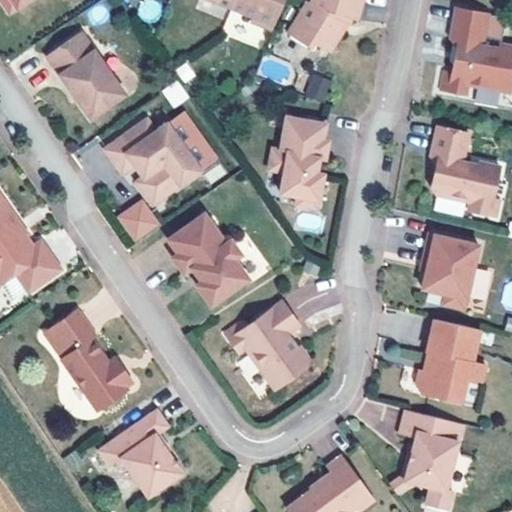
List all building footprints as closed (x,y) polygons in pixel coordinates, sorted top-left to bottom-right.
[(0,0),(0,1),(8,12),(25,0),(0,0)] [(233,0),(230,7),(251,16),(249,20),(271,29),(282,0),(233,0)] [(354,19),(359,0),(308,0),(309,1),(304,0),(303,3),(286,33),(309,47),(312,42),(328,51),(341,29),(338,28),(341,22),(346,24),(348,17),(354,19)] [(484,11),(452,5),(446,36),(453,45),(448,70),(441,69),(437,87),(462,91),(464,82),(506,89),(511,58),(511,44),(496,41),(495,46),(478,43),(484,11)] [(80,31),(45,55),(89,118),(124,94),(80,31)] [(329,83),(312,74),(303,91),(320,100),(329,83)] [(177,80),(162,91),(174,109),(190,98),(177,80)] [(321,124),(281,117),(276,151),(268,149),(264,170),(279,173),(276,194),(293,197),(291,206),(313,210),(319,175),(312,173),(315,159),(321,160),(324,142),(318,141),(321,124)] [(145,118),(102,148),(120,173),(135,162),(143,175),(134,181),(150,204),(198,171),(165,123),(154,131),(145,118)] [(465,132),(433,124),(426,154),(432,163),(426,186),(430,192),(465,200),(463,208),(491,214),(494,198),(487,197),(495,165),(475,160),(474,163),(458,159),(465,132)] [(0,198),(0,273),(9,268),(22,287),(55,265),(34,236),(26,241),(9,216),(11,215),(0,198)] [(142,198),(116,216),(134,242),(160,224),(142,198)] [(202,213),(165,239),(175,253),(169,257),(181,273),(189,268),(198,281),(193,284),(208,305),(245,279),(231,259),(238,254),(228,239),(223,243),(202,213)] [(480,247),(431,235),(425,257),(431,258),(427,271),(423,289),(446,295),(444,306),(465,311),(480,247)] [(431,258),(425,257),(422,270),(427,271),(431,258)] [(295,319),(337,304),(328,280),(286,294),(295,319)] [(237,322),(222,333),(236,352),(243,348),(271,388),(303,366),(305,356),(298,346),(295,348),(284,333),(296,325),(279,300),(241,327),(237,322)] [(71,306),(38,328),(57,355),(56,356),(91,407),(121,386),(120,383),(126,379),(112,359),(107,362),(102,356),(87,334),(89,332),(71,306)] [(477,329),(432,318),(424,351),(430,353),(426,370),(417,368),(413,384),(418,393),(458,402),(463,378),(478,382),(482,364),(470,361),(477,329)] [(107,362),(112,359),(108,352),(102,356),(107,362)] [(151,407),(94,447),(104,463),(116,455),(142,493),(176,470),(150,432),(162,423),(151,407)] [(453,422),(404,409),(396,433),(411,438),(405,457),(402,456),(395,475),(407,479),(416,482),(410,500),(431,507),(438,488),(431,486),(453,422)] [(308,490),(283,507),(286,511),(347,511),(354,507),(356,511),(372,499),(340,455),(324,466),(328,472),(308,486),(308,490)] [(407,479),(395,475),(386,481),(392,490),(407,479)]
